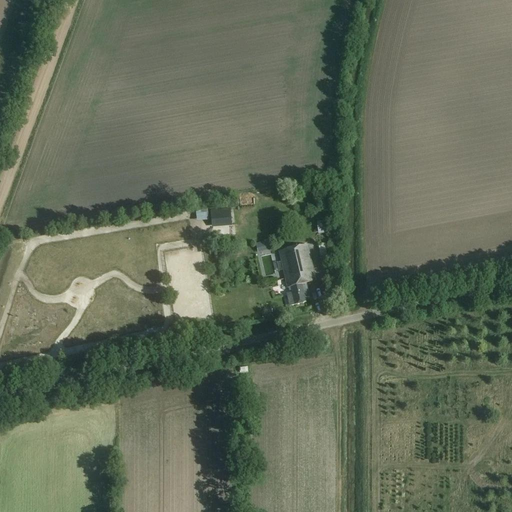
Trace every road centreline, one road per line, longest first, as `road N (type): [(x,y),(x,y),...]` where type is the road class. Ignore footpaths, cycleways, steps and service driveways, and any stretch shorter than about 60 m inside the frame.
road 1 (tertiary): [(0,393),(511,282)]
road 2 (track): [(0,194),(71,0)]
